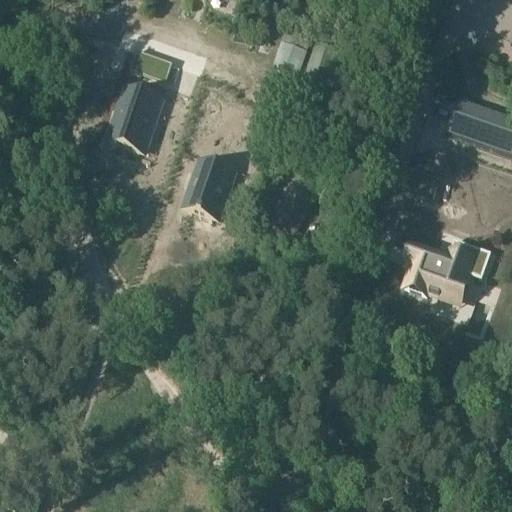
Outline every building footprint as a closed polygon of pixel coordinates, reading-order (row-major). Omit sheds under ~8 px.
[(270,84),(295,94),(308,58),(283,48),(270,84)] [(137,56),(130,76),(141,80),(148,60),(137,56)] [(295,94),(270,84),(257,119),(283,128),(295,94)] [(123,101),(105,151),(139,163),(157,112),(123,101)] [(511,125),(460,108),(449,138),(511,159),(511,125)] [(199,158),(182,208),(217,221),(234,171),(199,158)] [(276,221),(298,233),(314,204),(292,192),(276,221)] [(412,258),(398,302),(464,322),(478,278),(412,258)] [(36,274),(26,270),(21,282),(31,286),(36,274)]
